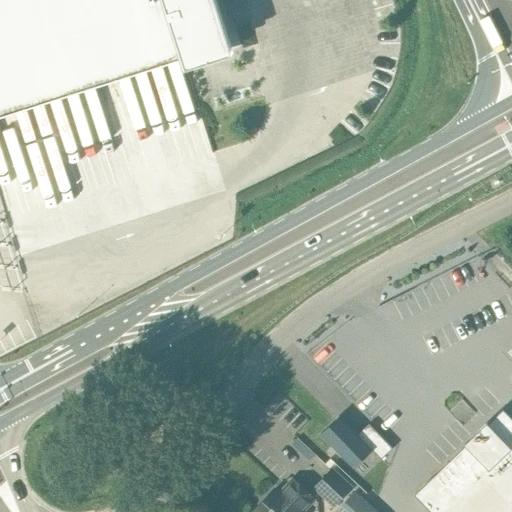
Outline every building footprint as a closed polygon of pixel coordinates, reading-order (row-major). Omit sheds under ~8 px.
[(0,0),(0,114),(182,56),(182,58),(185,67),(233,52),(216,0),(0,0)] [(452,397),(480,389),(477,377),(495,372),(488,343),(470,348),(469,344),(440,352),(452,397)] [(431,478),(415,493),(432,511),(511,511),(511,419),(503,411),(432,479),(431,478)] [(339,415),(321,433),(354,468),(373,449),(381,459),(393,448),(369,423),(358,434),(339,415)] [(332,466),(312,487),(334,507),(353,486),(332,466)] [(303,511),(316,499),(292,476),(278,491),(275,487),(253,511),(254,511),(303,511)] [(378,511),(356,491),(336,511),(378,511)]
